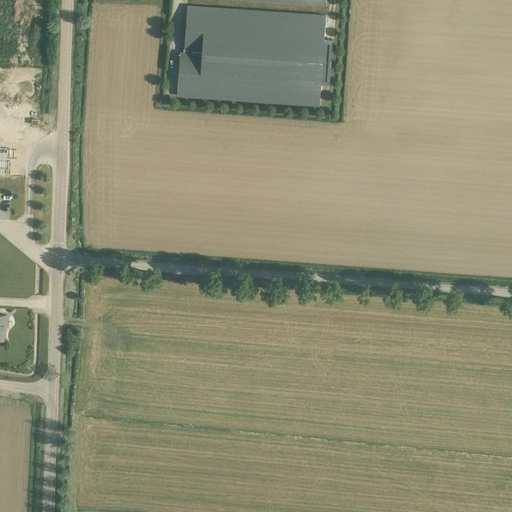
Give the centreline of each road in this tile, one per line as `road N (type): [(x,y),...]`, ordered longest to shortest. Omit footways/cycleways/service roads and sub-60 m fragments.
road 1 (unclassified): [(511,288),(57,261)]
road 2 (unclassified): [(57,261),(67,0)]
road 3 (unclassified): [(48,511),(57,261)]
